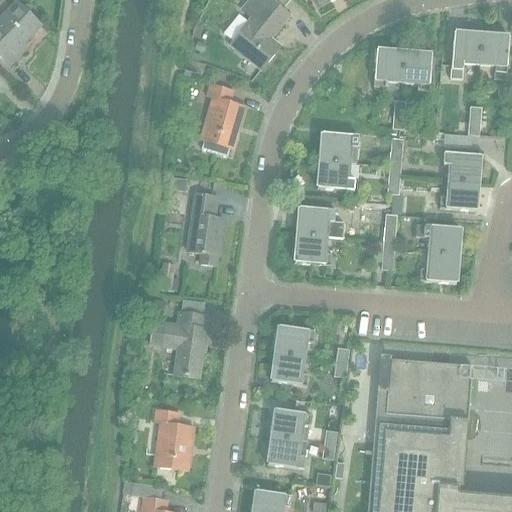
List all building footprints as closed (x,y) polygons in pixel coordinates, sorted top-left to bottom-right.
[(249,0),(241,10),(251,19),(230,46),(261,71),(278,48),(268,40),(288,15),(268,0),(249,0)] [(21,45),(40,26),(17,4),(0,20),(0,57),(8,66),(25,49),(21,45)] [(453,35),(450,70),(449,80),(461,81),(463,65),(478,67),(481,38),(453,35)] [(481,38),(478,67),(494,68),(494,74),(493,80),(505,82),(508,40),(481,38)] [(385,84),(400,85),(403,55),(375,53),(372,89),(384,90),(385,84)] [(403,55),(400,85),(417,86),(416,92),(428,93),(431,57),(403,55)] [(212,99),(200,141),(203,142),(201,151),(226,158),(229,150),(232,151),(244,110),(230,106),(233,94),(209,87),(206,98),(212,99)] [(393,102),(392,116),(404,117),(405,103),(393,102)] [(469,108),(468,123),(480,124),(481,109),(469,108)] [(404,117),(392,116),(391,130),(403,131),(404,117)] [(480,124),(468,123),(467,136),(479,137),(480,124)] [(321,135),(319,163),(349,166),(350,150),(355,150),(356,138),(321,135)] [(389,141),(388,155),(400,156),(401,142),(389,141)] [(388,155),(387,169),(399,170),(400,156),(388,155)] [(449,167),(448,183),(476,185),(478,158),(444,155),(443,167),(449,167)] [(349,166),(319,163),(317,191),(352,194),(353,182),(347,181),(349,166)] [(387,169),(386,183),(398,184),(399,170),(387,169)] [(70,195),(36,177),(15,212),(48,230),(70,195)] [(398,184),(386,183),(385,197),(397,197),(398,184)] [(476,185),(448,183),(447,200),(440,199),(439,211),(474,213),(476,185)] [(217,258),(222,221),(211,219),(213,199),(195,196),(187,254),(200,256),(199,265),(214,268),(216,258),(217,258)] [(299,210),(297,238),(326,240),(327,224),(333,225),(334,213),(299,210)] [(385,216),(384,231),(395,232),(396,217),(385,216)] [(415,239),(423,239),(429,240),(428,256),(457,258),(459,230),(416,227),(415,239)] [(384,231),(383,245),(394,245),(395,232),(384,231)] [(326,240),(297,238),(295,266),(330,269),(331,255),(325,255),(326,240)] [(383,245),(381,258),(393,259),(394,245),(383,245)] [(457,258),(428,256),(427,271),(420,271),(419,283),(455,286),(457,258)] [(393,259),(381,258),(380,271),(392,272),(393,259)] [(169,292),(173,265),(161,263),(157,290),(169,292)] [(162,316),(164,302),(153,300),(151,314),(162,316)] [(148,346),(162,348),(178,350),(174,376),(198,380),(202,345),(205,345),(206,332),(202,331),(204,318),(177,314),(175,328),(151,324),(148,346)] [(279,328),(275,355),(303,359),(305,344),(312,344),(314,332),(279,328)] [(337,350),(335,364),(346,365),(348,351),(337,350)] [(303,359),(275,355),(271,383),(306,388),(308,376),(300,375),(303,359)] [(511,511),(511,501),(461,497),(472,368),(379,360),(366,511),(511,511)] [(346,365),(335,364),(333,377),(344,379),(346,365)] [(275,411),(271,439),(299,443),(302,427),(308,428),(310,416),(275,411)] [(187,473),(193,430),(177,428),(179,415),(155,412),(153,425),(159,426),(153,468),(187,473)] [(326,432),(324,447),(335,448),(337,434),(326,432)] [(299,443),(271,439),(267,467),(302,472),(303,461),(297,460),(299,443)] [(335,448),(324,447),(322,460),(333,461),(335,448)] [(256,493),(253,511),(282,511),(283,509),(289,510),(290,498),(256,493)] [(165,511),(167,502),(143,499),(141,511),(144,511),(165,511)]
